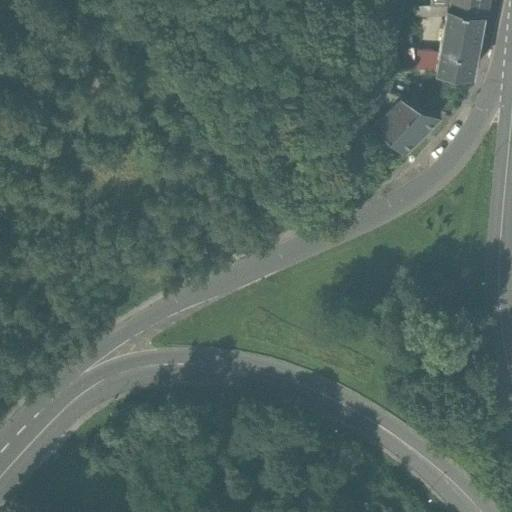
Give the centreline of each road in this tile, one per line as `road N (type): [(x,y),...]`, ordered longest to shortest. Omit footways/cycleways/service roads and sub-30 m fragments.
road 1 (secondary): [(511,60),(477,130),(434,184),(386,215),(166,317),(106,356),(80,395)]
road 2 (secondary): [(80,395),(180,372),(244,374),(298,388),(368,420),(470,511)]
road 3 (primary): [(511,99),(498,244),(501,335),(511,383)]
